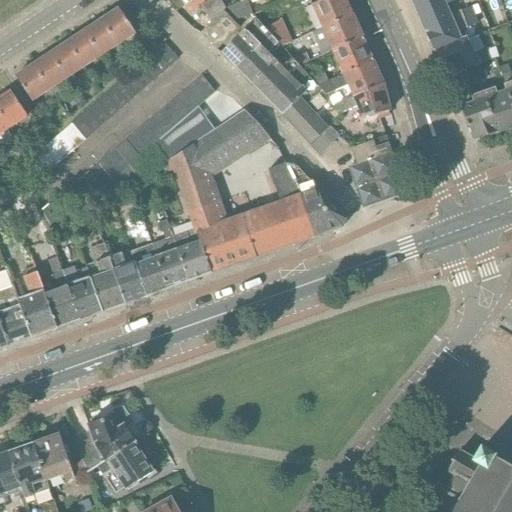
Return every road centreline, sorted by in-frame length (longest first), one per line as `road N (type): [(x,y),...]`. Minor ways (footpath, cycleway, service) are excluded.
road 1 (primary): [(376,260),(0,393)]
road 2 (residential): [(376,260),(363,223),(147,0)]
road 3 (residential): [(324,511),(450,354),(479,303)]
road 4 (tertiary): [(426,117),(375,0)]
road 5 (tertiary): [(426,117),(423,141),(448,235)]
road 6 (tertiary): [(474,225),(450,148),(426,117)]
